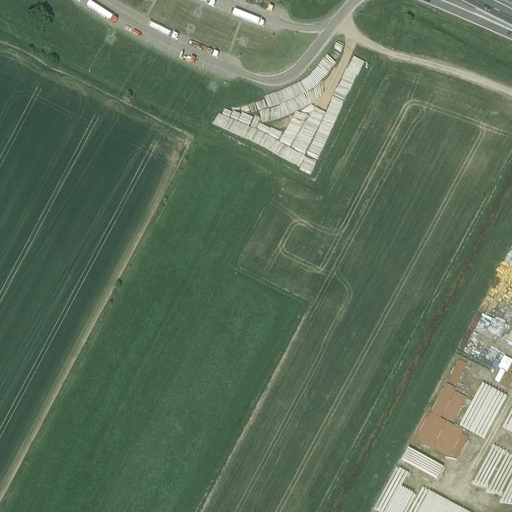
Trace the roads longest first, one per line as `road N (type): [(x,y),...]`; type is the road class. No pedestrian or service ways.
road 1 (motorway): [(430,0),(356,40),(274,111),(193,219),(9,511)]
road 2 (motorway): [(103,511),(285,330),(337,258),(391,121),(399,0)]
road 3 (motorway): [(43,511),(152,378),(239,308),(352,247),(511,201)]
road 4 (motorway): [(77,0),(103,91),(106,241),(74,368),(0,509)]
